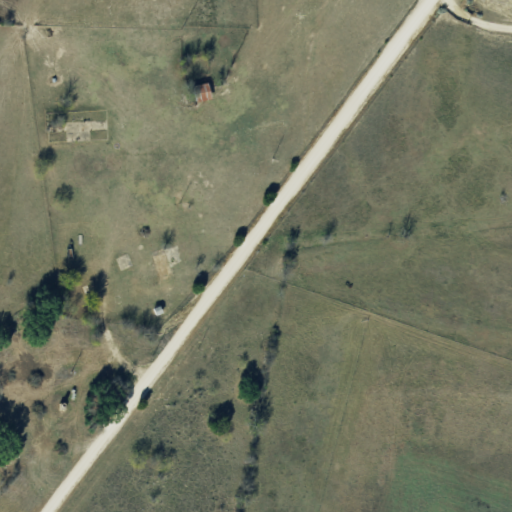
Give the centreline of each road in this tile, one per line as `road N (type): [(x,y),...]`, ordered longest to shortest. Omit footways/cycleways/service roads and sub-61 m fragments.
road 1 (residential): [(91,511),(118,445),(253,319),(343,184),(437,89),(488,0)]
road 2 (residential): [(118,445),(0,282)]
